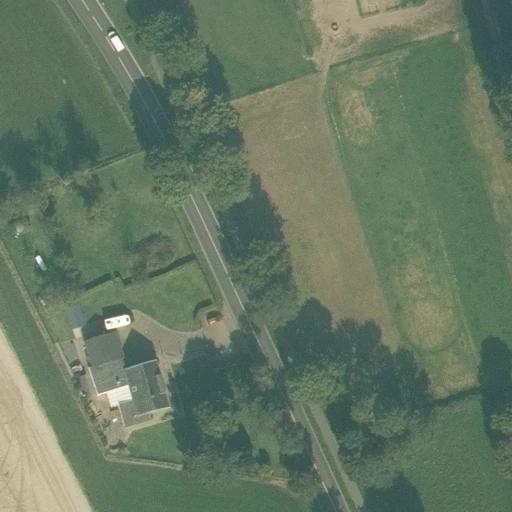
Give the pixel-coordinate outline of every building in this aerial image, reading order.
[(65,308),(70,328),(85,325),(80,305),(65,308)] [(83,342),(91,367),(121,360),(113,333),(83,342)] [(104,393),(127,386),(123,371),(125,370),(121,360),(91,367),(87,368),(96,396),(104,393)] [(168,409),(154,361),(125,370),(123,371),(127,386),(131,401),(136,418),(148,414),(168,409)] [(109,408),(117,405),(131,401),(127,386),(104,393),(109,408)] [(149,420),(148,414),(136,418),(131,401),(117,405),(123,428),(149,420)]
